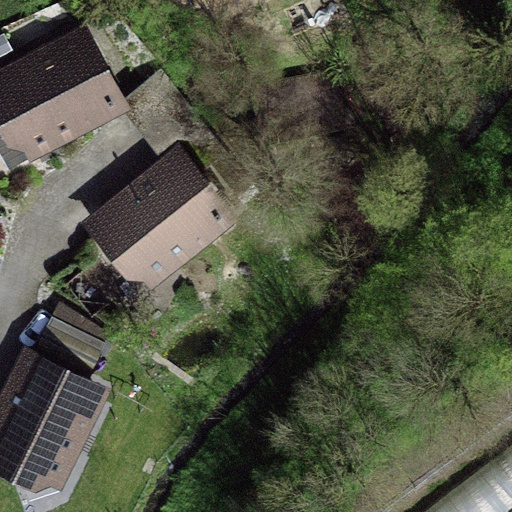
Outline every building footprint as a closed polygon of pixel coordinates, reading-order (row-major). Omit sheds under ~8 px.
[(0,90),(0,98),(32,156),(123,106),(88,42),(0,90)] [(338,74),(253,89),(262,138),(347,123),(338,74)] [(212,134),(158,75),(123,106),(178,164),(212,134)] [(178,164),(105,232),(154,283),(226,215),(178,164)] [(47,330),(34,357),(87,381),(99,355),(47,330)] [(34,357),(25,352),(0,402),(0,479),(37,498),(53,491),(62,495),(112,394),(87,381),(34,357)]
